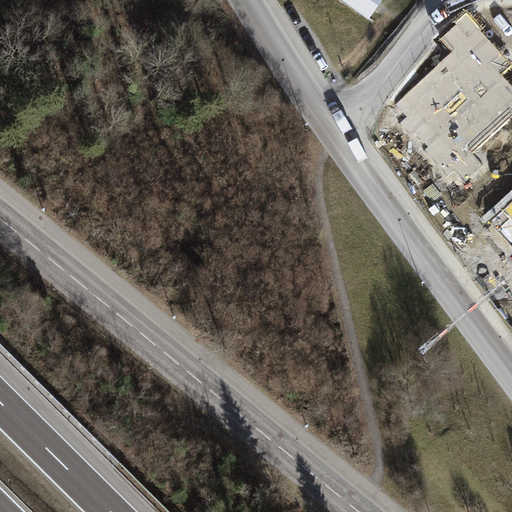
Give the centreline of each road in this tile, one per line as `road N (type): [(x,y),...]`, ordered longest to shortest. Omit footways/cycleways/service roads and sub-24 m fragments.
road 1 (tertiary): [(357,511),(0,218)]
road 2 (tertiary): [(511,372),(252,0)]
road 3 (track): [(434,0),(333,124)]
road 4 (motorway): [(111,511),(0,401)]
